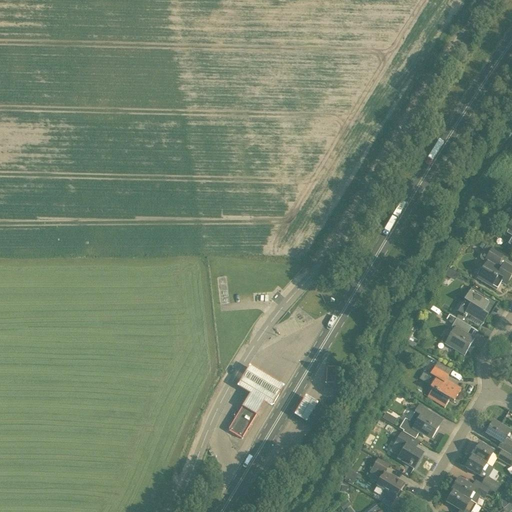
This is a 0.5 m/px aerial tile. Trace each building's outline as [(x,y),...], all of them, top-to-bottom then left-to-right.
[(511,252),(511,222),(503,236),(510,240),(505,248),(511,252)] [(487,264),(477,280),(497,291),(501,284),(505,287),(511,275),(497,267),(503,257),(491,250),(492,249),(487,246),(482,252),(488,256),(485,262),(487,263),(487,264)] [(455,281),(458,275),(447,269),(444,275),(455,281)] [(459,314),(456,319),(465,324),(468,320),(469,320),(470,321),(471,319),(482,326),(488,317),(482,313),(488,303),(484,301),(486,298),(471,289),(464,302),(466,303),(459,314)] [(464,357),(474,339),(455,329),(449,340),(450,341),(447,347),(464,357)] [(429,376),(425,383),(433,388),(427,398),(445,409),(449,401),(453,404),(460,391),(445,382),(452,371),(436,362),(433,367),(434,368),(429,376)] [(327,385),(333,385),(334,385),(335,385),(335,384),(336,370),(335,369),(334,369),(328,368),(327,368),(326,369),(325,383),(325,384),(326,384),(326,385),(327,385)] [(248,372),(236,392),(248,399),(241,411),(255,420),(262,407),(270,412),(282,392),(248,372)] [(294,420),(305,427),(316,409),(305,402),(294,420)] [(229,433),(241,440),(242,440),(243,439),(257,415),(258,415),(258,414),(257,414),(257,413),(245,406),(244,406),(243,406),(228,431),(228,432),(229,432),(229,433)] [(405,420),(399,429),(403,431),(403,432),(414,439),(420,431),(431,439),(438,428),(427,421),(430,415),(424,411),(418,407),(409,422),(405,420)] [(387,422),(390,416),(385,413),(382,419),(387,422)] [(498,449),(501,451),(511,457),(511,445),(505,441),(510,433),(493,423),(486,435),(501,444),(498,449)] [(395,444),(389,453),(393,456),(400,460),(406,463),(405,464),(414,469),(422,455),(415,451),(419,444),(411,439),(401,433),(395,444)] [(486,465),(487,465),(493,454),(480,445),(473,457),(486,465)] [(511,457),(501,451),(496,459),(510,467),(511,469),(511,457)] [(493,468),(487,465),(486,465),(473,457),(466,469),(484,479),(481,484),(489,490),(495,493),(500,485),(488,478),(493,468)] [(372,469),(370,474),(380,480),(376,487),(388,494),(385,499),(393,503),(404,485),(385,474),(389,467),(378,460),(372,469)] [(345,479),(354,483),(358,474),(349,470),(345,479)] [(489,490),(481,484),(476,482),(473,488),(459,480),(452,491),(470,502),(470,501),(469,500),(475,490),(485,496),(489,490)] [(464,511),(470,502),(452,491),(452,492),(453,493),(447,504),(461,511),(460,511),(464,511)] [(343,511),(350,505),(347,500),(339,506),(343,511)]
